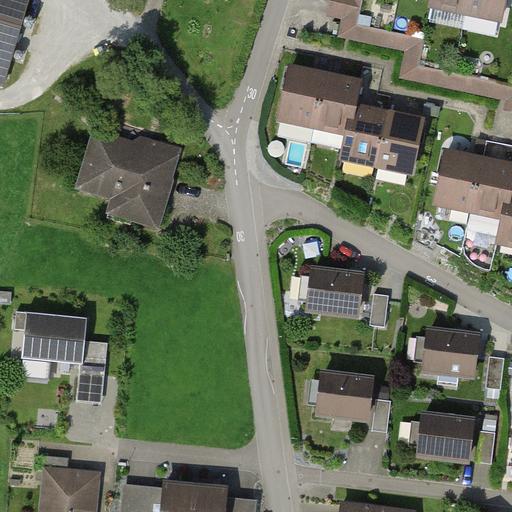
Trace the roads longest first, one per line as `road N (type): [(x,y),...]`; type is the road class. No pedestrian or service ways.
road 1 (residential): [(241,204),(309,209),(511,318)]
road 2 (residential): [(276,468),(241,204)]
road 3 (residential): [(276,468),(511,500)]
road 4 (residential): [(102,0),(212,121),(236,134)]
road 5 (residential): [(236,134),(279,0)]
